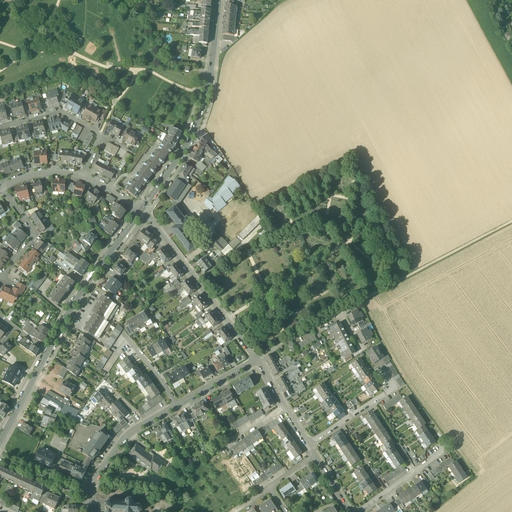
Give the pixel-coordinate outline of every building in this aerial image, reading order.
[(211,8),(211,1),(205,0),(202,0),(203,0),(202,7),(211,8)] [(191,57),(200,59),(201,51),(193,50),(191,57)] [(47,103),(48,108),(59,105),(59,104),(57,99),(58,98),(57,95),(58,95),(57,91),(46,94),(47,100),(45,101),(46,104),(47,103)] [(73,110),(78,113),(80,109),(84,102),(79,100),(78,102),(71,98),(70,98),(69,98),(68,101),(69,102),(66,109),(72,112),(73,110)] [(29,106),(31,112),(41,109),(40,104),(39,100),(38,100),(34,101),(28,103),(29,106)] [(22,102),(16,104),(19,115),(25,114),(23,108),(22,102)] [(13,117),(19,115),(16,104),(10,105),(12,111),(13,117)] [(91,121),(94,123),(95,123),(98,118),(101,112),(96,109),(95,109),(94,110),(89,108),(90,106),(89,106),(83,116),(83,117),(87,119),(88,119),(88,121),(90,122),(91,121)] [(98,118),(103,121),(106,113),(102,110),(101,112),(98,118)] [(48,121),(50,129),(55,128),(57,129),(57,130),(62,129),(62,130),(67,132),(70,126),(63,123),(61,123),(60,121),(59,121),(58,120),(57,119),(55,119),(54,118),(50,119),(50,120),(48,121)] [(107,131),(113,134),(118,124),(113,121),(111,126),(107,131)] [(35,130),(36,136),(37,136),(45,133),(46,132),(45,129),(44,129),(42,122),(33,124),(35,130)] [(124,127),(118,124),(113,134),(118,137),(121,131),(124,127)] [(27,126),(22,127),(25,139),(31,137),(29,132),(27,126)] [(19,140),(25,139),(22,127),(16,129),(17,135),(19,140)] [(169,134),(168,136),(171,137),(178,141),(180,139),(179,139),(182,134),(171,128),(168,133),(169,134)] [(10,130),(4,132),(7,144),(13,142),(12,136),(10,130)] [(131,144),(134,146),(139,136),(135,134),(128,130),(124,138),(123,140),(127,142),(131,144)] [(178,141),(171,137),(169,140),(168,139),(166,144),(175,148),(177,144),(178,142),(178,141)] [(200,139),(197,145),(204,149),(213,158),(216,160),(217,161),(220,158),(216,154),(206,146),(207,142),(200,139)] [(171,154),(175,148),(166,144),(164,142),(157,151),(156,150),(149,160),(151,161),(150,163),(147,161),(134,179),(135,181),(134,182),(131,180),(124,190),(136,198),(139,194),(138,193),(142,188),(140,187),(142,185),(144,187),(157,168),(156,168),(157,166),(159,167),(168,155),(170,153),(171,154)] [(143,154),(144,155),(149,148),(145,144),(140,151),(143,154)] [(197,145),(194,151),(201,155),(203,152),(203,153),(203,154),(206,156),(207,157),(211,161),(213,158),(204,149),(197,145)] [(125,169),(130,173),(143,154),(140,151),(139,151),(125,169)] [(61,164),(69,164),(71,152),(60,152),(60,155),(59,155),(59,156),(58,158),(59,158),(60,158),(61,159),(61,164)] [(69,164),(79,166),(79,164),(82,165),(83,159),(82,159),(82,155),(77,154),(71,152),(69,164)] [(201,157),(201,156),(193,152),(189,158),(197,163),(198,163),(198,162),(201,157)] [(17,160),(11,162),(14,171),(24,168),(23,166),(21,160),(20,159),(19,157),(16,158),(17,160)] [(5,175),(14,171),(11,162),(10,162),(1,165),(3,171),(5,175)] [(93,170),(103,175),(107,167),(98,162),(96,165),(93,170)] [(195,166),(198,168),(202,172),(206,168),(202,164),(202,163),(199,163),(198,162),(198,163),(197,163),(195,166)] [(185,179),(188,174),(192,168),(186,164),(181,170),(178,174),(185,179)] [(116,171),(112,169),(107,166),(107,167),(103,175),(111,180),(114,175),(116,171)] [(174,201),(179,204),(191,187),(187,184),(189,182),(180,176),(177,180),(166,195),(166,196),(174,201)] [(213,208),(216,212),(223,207),(221,205),(230,198),(228,196),(237,189),(235,187),(239,185),(235,180),(234,181),(229,176),(225,182),(225,183),(212,199),(210,198),(207,200),(204,203),(207,207),(210,205),(213,208)] [(34,191),(35,196),(42,195),(43,195),(42,189),(41,186),(42,185),(41,181),(32,183),(33,185),(34,191)] [(74,196),(77,196),(81,197),(82,191),(83,192),(84,187),(81,186),(81,184),(77,183),(76,187),(74,193),(74,196)] [(20,197),(21,201),(22,201),(25,200),(26,200),(26,199),(30,199),(28,193),(27,187),(24,187),(24,186),(19,188),(15,190),(15,192),(16,194),(17,194),(18,198),(20,197)] [(89,202),(93,205),(94,203),(100,196),(101,195),(94,190),(92,189),(90,192),(90,194),(88,196),(88,198),(86,200),(87,201),(89,202)] [(13,193),(20,203),(22,201),(21,201),(20,197),(18,198),(17,194),(16,194),(15,192),(13,193)] [(106,200),(112,204),(115,200),(109,195),(106,200)] [(190,219),(179,204),(174,201),(172,204),(175,207),(184,219),(187,218),(189,221),(190,219)] [(118,218),(120,220),(124,216),(123,215),(126,212),(115,203),(111,209),(114,211),(112,213),(117,216),(116,217),(118,218)] [(189,253),(197,247),(185,231),(193,226),(189,221),(187,218),(184,219),(175,207),(167,213),(176,226),(174,227),(177,230),(173,233),(189,253)] [(28,211),(31,216),(39,211),(37,208),(28,211)] [(31,216),(36,224),(44,219),(39,211),(31,216)] [(238,236),(243,240),(261,222),(258,216),(238,236)] [(50,227),(44,219),(36,224),(42,233),(45,231),(50,227)] [(111,222),(110,223),(108,226),(115,231),(119,226),(112,221),(111,222)] [(19,229),(21,231),(23,229),(20,227),(21,226),(17,222),(13,227),(15,228),(17,230),(19,229)] [(45,231),(47,235),(55,230),(52,226),(50,227),(45,231)] [(115,231),(108,226),(106,229),(104,231),(111,237),(115,231)] [(17,230),(12,237),(21,244),(27,236),(21,231),(19,229),(17,230)] [(147,246),(153,238),(154,237),(145,230),(143,230),(137,239),(144,244),(147,246)] [(262,232),(266,240),(270,238),(266,230),(262,232)] [(90,233),(85,240),(84,241),(84,242),(90,247),(91,247),(92,244),(93,245),(96,241),(95,241),(97,239),(95,237),(96,236),(91,232),(90,233)] [(16,249),(21,244),(12,237),(10,235),(7,238),(4,241),(3,243),(8,247),(13,250),(14,248),(16,249)] [(213,244),(221,252),(228,245),(220,237),(213,244)] [(147,250),(152,254),(153,253),(155,249),(153,248),(158,242),(153,238),(147,246),(146,247),(148,249),(147,250)] [(228,245),(233,250),(240,243),(236,238),(228,245)] [(33,250),(40,255),(41,254),(42,254),(45,250),(44,250),(47,247),(42,243),(39,240),(36,244),(37,245),(33,250)] [(47,247),(49,249),(51,246),(44,241),(42,243),(47,247)] [(83,243),(80,247),(82,249),(85,254),(90,247),(84,242),(83,243)] [(77,254),(82,249),(80,247),(79,245),(77,246),(73,251),(77,254)] [(226,257),(233,250),(228,245),(221,252),(226,257)] [(171,259),(167,254),(163,248),(156,253),(160,258),(165,264),(171,259)] [(123,256),(132,263),(137,255),(129,249),(123,256)] [(1,250),(0,251),(0,260),(4,264),(5,261),(6,262),(8,258),(6,256),(7,255),(5,253),(1,250)] [(31,253),(37,258),(40,255),(33,250),(31,253)] [(24,271),(27,273),(31,268),(31,267),(35,262),(36,262),(39,259),(37,258),(31,253),(30,252),(29,254),(28,254),(21,262),(23,263),(19,267),(24,271)] [(149,257),(150,256),(145,252),(141,257),(141,260),(145,262),(149,257)] [(217,259),(220,262),(226,257),(221,252),(215,257),(217,259)] [(69,268),(74,271),(78,266),(65,257),(63,255),(60,253),(58,256),(63,259),(61,262),(60,260),(57,263),(59,265),(67,271),(68,270),(69,268)] [(65,257),(78,266),(79,263),(78,261),(68,254),(67,255),(65,257)] [(208,263),(211,261),(207,257),(207,256),(197,264),(201,269),(208,263)] [(211,261),(208,263),(212,268),(214,266),(213,265),(218,262),(216,260),(217,259),(215,257),(215,258),(211,261)] [(82,260),(79,263),(78,266),(85,271),(89,265),(82,260)] [(118,274),(121,276),(126,270),(118,263),(113,270),(114,270),(118,274)] [(205,273),(212,268),(208,263),(201,269),(205,273)] [(171,272),(173,274),(179,269),(175,264),(168,269),(169,269),(166,271),(169,274),(171,272)] [(85,271),(78,266),(74,271),(81,276),(85,271)] [(156,274),(158,277),(163,273),(165,271),(163,269),(156,274)] [(183,275),(179,269),(173,274),(177,280),(183,275)] [(173,274),(169,277),(173,283),(175,281),(177,280),(173,274)] [(41,275),(33,286),(31,288),(36,292),(38,289),(46,278),(41,275)] [(65,277),(61,282),(58,286),(67,293),(68,293),(75,283),(65,276),(65,277)] [(105,288),(114,295),(115,295),(122,285),(112,278),(105,288)] [(127,284),(119,278),(118,278),(116,280),(126,287),(127,284)] [(172,288),(173,286),(179,282),(177,280),(175,281),(173,283),(169,285),(171,288),(172,288)] [(180,285),(185,290),(191,285),(187,280),(180,285)] [(22,292),(23,292),(26,287),(19,284),(16,289),(22,292)] [(168,290),(171,288),(169,285),(162,290),(164,293),(168,290)] [(182,293),(185,290),(180,285),(175,289),(173,286),(172,288),(174,291),(178,296),(182,293)] [(195,291),(191,285),(185,290),(189,296),(195,291)] [(59,304),(67,293),(58,286),(57,286),(49,297),(58,304),(59,304)] [(0,298),(3,300),(5,301),(10,290),(3,287),(0,294),(0,295),(0,298)] [(13,291),(10,290),(5,301),(13,304),(15,300),(15,299),(17,300),(18,295),(20,296),(22,292),(16,289),(14,288),(13,291)] [(92,314),(103,297),(102,296),(91,314),(92,314)] [(192,301),(197,306),(203,301),(199,296),(192,301)] [(85,331),(98,340),(109,323),(108,323),(119,307),(109,301),(110,301),(108,300),(103,297),(92,314),(91,314),(89,316),(92,318),(93,319),(85,331)] [(207,307),(203,301),(197,306),(201,312),(201,311),(207,307)] [(348,316),(350,321),(360,316),(357,311),(352,314),(348,316)] [(202,327),(205,325),(209,322),(215,317),(211,312),(205,316),(206,319),(203,321),(201,319),(198,321),(202,327)] [(144,313),(139,316),(144,325),(149,321),(144,313)] [(139,316),(134,319),(139,328),(140,330),(142,333),(146,331),(145,328),(143,325),(144,325),(139,316)] [(363,321),(360,316),(350,321),(353,326),(358,324),(363,321)] [(215,317),(209,322),(212,326),(213,328),(219,323),(215,317)] [(18,320),(26,327),(28,324),(25,322),(20,318),(18,320)] [(93,319),(92,318),(84,331),(85,331),(93,319)] [(129,327),(131,330),(135,328),(136,329),(139,328),(134,319),(127,323),(129,327)] [(149,321),(144,325),(145,327),(146,328),(153,324),(150,320),(149,321)] [(330,328),(333,334),(343,329),(340,323),(335,326),(330,328)] [(34,329),(28,324),(26,327),(23,331),(29,335),(34,338),(37,332),(34,329)] [(37,332),(46,336),(49,330),(40,326),(39,328),(37,332)] [(130,336),(133,334),(131,330),(129,327),(128,328),(127,328),(125,329),(128,334),(130,336)] [(217,332),(221,338),(227,333),(223,327),(217,332)] [(345,333),(343,329),(333,334),(335,338),(345,333)] [(357,334),(359,339),(369,334),(367,329),(362,332),(357,334)] [(43,343),(46,336),(37,332),(34,338),(43,343)] [(232,339),(227,333),(221,338),(225,343),(232,339)] [(348,338),(345,333),(335,338),(338,343),(348,338)] [(372,340),(369,334),(359,339),(362,345),(372,340)] [(19,344),(29,351),(30,349),(29,348),(29,347),(27,345),(24,343),(27,339),(24,337),(19,344)] [(82,337),(80,340),(78,343),(80,344),(83,346),(84,345),(88,347),(90,343),(91,343),(87,340),(82,337)] [(350,343),(348,338),(338,343),(340,348),(350,343)] [(164,340),(158,344),(163,352),(169,349),(164,340)] [(6,342),(0,348),(0,347),(0,354),(2,357),(11,347),(6,342)] [(353,348),(350,343),(340,348),(343,353),(353,348)] [(83,346),(80,344),(78,347),(77,348),(86,354),(90,348),(88,347),(84,345),(83,346)] [(158,344),(153,347),(158,355),(163,352),(158,344)] [(107,350),(106,352),(111,355),(112,353),(109,351),(111,348),(106,345),(104,348),(107,350)] [(32,346),(30,349),(29,351),(36,357),(39,350),(32,346)] [(152,358),(158,355),(153,347),(147,350),(152,358)] [(367,353),(374,364),(382,360),(384,358),(376,347),(367,353)] [(77,348),(75,351),(73,354),(75,355),(78,357),(79,356),(83,358),(85,356),(86,354),(77,348)] [(355,353),(353,348),(343,353),(344,356),(346,358),(355,353)] [(264,359),(269,367),(277,363),(276,361),(278,360),(277,358),(276,356),(274,357),(272,354),(264,359)] [(78,357),(75,355),(73,358),(72,359),(81,365),(85,359),(83,358),(79,356),(78,357)] [(384,364),(386,366),(391,364),(389,361),(390,360),(388,356),(384,358),(382,360),(384,364)] [(119,364),(123,369),(131,364),(127,358),(119,364)] [(229,365),(226,358),(219,361),(223,368),(229,365)] [(72,359),(69,365),(70,366),(74,368),(75,367),(79,369),(81,365),(72,359)] [(285,359),(277,363),(279,367),(287,363),(285,359)] [(354,368),(354,369),(362,363),(359,359),(352,364),(354,368)] [(223,368),(219,361),(213,365),(215,367),(217,372),(223,368)] [(271,372),(279,367),(277,363),(269,367),(271,372)] [(283,372),(290,367),(287,363),(279,367),(271,372),(274,377),(283,372)] [(357,373),(365,368),(362,363),(354,369),(357,373)] [(134,368),(131,364),(123,369),(126,374),(128,372),(134,368)] [(289,376),(285,378),(286,381),(292,377),(297,375),(300,373),(298,369),(297,368),(293,365),(290,367),(283,372),(284,373),(288,372),(289,373),(288,374),(289,376)] [(21,372),(10,366),(9,370),(4,378),(2,381),(13,387),(17,381),(19,378),(18,378),(21,372)] [(74,368),(70,366),(69,369),(68,371),(74,375),(76,377),(80,370),(79,369),(75,367),(74,368)] [(58,376),(63,379),(68,371),(63,367),(58,376)] [(137,367),(134,368),(128,372),(132,377),(140,372),(137,367)] [(185,367),(178,370),(183,379),(186,377),(186,376),(189,374),(185,367)] [(208,368),(205,370),(200,372),(200,373),(202,376),(204,380),(212,375),(210,371),(208,368)] [(360,377),(368,372),(365,368),(357,373),(360,377)] [(178,370),(173,373),(178,382),(183,379),(178,370)] [(144,376),(140,372),(132,377),(135,382),(136,382),(138,381),(144,376)] [(360,377),(363,381),(371,376),(371,375),(370,376),(368,372),(360,377)] [(173,385),(178,382),(173,373),(168,377),(173,385)] [(146,375),(144,376),(138,381),(141,385),(149,380),(146,375)] [(276,381),(279,385),(286,381),(285,378),(284,376),(276,381)] [(363,381),(366,385),(374,380),(371,376),(363,381)] [(233,386),(238,395),(241,393),(251,388),(250,388),(253,386),(254,386),(249,377),(233,386)] [(153,384),(149,380),(141,385),(145,390),(153,384)] [(366,391),(369,389),(377,384),(374,380),(366,385),(363,387),(366,391)] [(279,385),(281,390),(289,385),(291,384),(290,383),(289,381),(287,383),(286,381),(279,385)] [(60,392),(71,397),(76,387),(64,382),(60,392)] [(316,389),(318,393),(326,388),(323,383),(316,389)] [(156,389),(153,384),(145,390),(148,395),(156,389)] [(300,385),(296,387),(299,391),(298,391),(300,394),(306,390),(302,384),(300,385)] [(379,388),(377,384),(369,389),(372,393),(376,390),(379,388)] [(283,394),(291,390),(289,385),(281,390),(283,394)] [(297,392),(298,391),(299,391),(296,387),(291,390),(283,394),(286,399),(289,397),(291,396),(294,394),(297,392)] [(265,409),(265,410),(275,405),(266,388),(257,393),(257,394),(259,397),(258,397),(264,406),(265,409)] [(329,392),(326,388),(318,393),(321,397),(329,392)] [(156,389),(148,395),(152,400),(154,398),(157,397),(159,395),(160,394),(156,389)] [(97,402),(99,405),(100,403),(108,397),(102,390),(95,396),(99,400),(97,402)] [(58,413),(64,416),(68,408),(70,404),(49,391),(41,405),(47,408),(53,410),(56,412),(58,413)] [(221,396),(226,404),(234,400),(229,391),(221,396)] [(332,396),(329,392),(321,397),(324,401),(332,396),(332,395),(332,396)] [(4,397),(0,394),(0,402),(8,409),(9,406),(6,404),(6,405),(0,401),(4,397)] [(217,410),(221,407),(226,404),(221,396),(212,401),(217,410)] [(335,400),(332,396),(324,401),(324,402),(325,401),(327,405),(335,400)] [(107,409),(109,407),(114,403),(108,397),(100,403),(99,405),(101,407),(103,405),(107,409)] [(399,402),(403,408),(411,403),(407,397),(403,400),(400,402),(399,402)] [(335,400),(327,405),(330,409),(338,404),(335,400)] [(111,414),(113,416),(122,408),(116,401),(114,403),(109,407),(113,412),(111,414)] [(8,409),(0,402),(0,411),(0,412),(5,415),(8,409)] [(196,417),(196,418),(199,416),(200,416),(205,413),(206,412),(208,411),(206,406),(205,405),(205,404),(204,403),(203,403),(202,403),(202,404),(200,405),(200,404),(199,403),(196,404),(196,405),(197,405),(197,406),(193,409),(192,409),(191,410),(192,411),(193,412),(193,413),(196,417)] [(414,408),(411,403),(403,408),(407,414),(414,408)] [(338,404),(330,409),(333,413),(341,408),(338,404)] [(43,422),(48,424),(53,410),(47,408),(41,405),(40,407),(42,408),(42,411),(45,412),(46,412),(43,422)] [(68,408),(64,416),(75,421),(78,413),(68,408)] [(128,415),(122,408),(113,416),(116,419),(118,417),(121,421),(128,415)] [(341,408),(333,413),(336,418),(337,417),(344,413),(341,408)] [(418,414),(414,408),(407,414),(410,419),(418,414)] [(56,412),(53,410),(48,424),(54,426),(57,416),(55,415),(56,412)] [(252,415),(247,418),(249,421),(250,423),(263,415),(261,410),(256,413),(252,415)] [(179,417),(182,424),(185,422),(189,429),(192,427),(190,424),(189,422),(190,422),(189,421),(187,417),(185,413),(181,416),(178,417),(179,417)] [(365,418),(368,423),(376,418),(372,413),(369,415),(365,418)] [(422,419),(418,414),(410,419),(412,421),(414,425),(422,419)] [(239,427),(249,421),(247,418),(246,416),(241,419),(236,422),(239,427)] [(176,428),(178,427),(182,424),(179,417),(176,418),(172,421),(173,422),(176,427),(176,428)] [(380,424),(376,418),(368,423),(372,429),(380,424)] [(425,425),(422,419),(414,425),(418,430),(424,426),(425,425)] [(20,431),(29,436),(33,429),(27,426),(24,424),(20,431)] [(186,431),(182,424),(178,427),(182,433),(186,431)] [(274,429),(279,436),(286,432),(281,424),(280,424),(277,426),(275,428),(274,429)] [(384,429),(380,424),(372,429),(376,435),(384,429)] [(159,428),(163,435),(166,433),(170,432),(169,431),(166,426),(165,425),(159,428)] [(427,432),(424,426),(418,430),(416,431),(420,437),(427,432)] [(157,438),(160,437),(163,435),(159,428),(153,431),(157,438)] [(387,435),(384,429),(376,435),(379,440),(387,435)] [(257,431),(252,434),(257,441),(262,438),(257,431)] [(83,454),(87,457),(92,460),(93,461),(109,439),(103,435),(99,432),(87,448),(86,447),(84,450),(85,451),(83,454)] [(290,436),(286,432),(279,436),(283,441),(290,436)] [(431,437),(427,432),(420,437),(423,442),(431,437)] [(333,438),(337,444),(345,439),(341,433),(333,438)] [(252,434),(247,438),(252,445),(257,442),(257,441),(252,434)] [(379,440),(381,442),(383,445),(383,446),(391,440),(387,435),(379,440)] [(293,441),(290,436),(283,441),(286,446),(293,441)] [(435,443),(431,437),(423,442),(427,448),(435,443)] [(254,448),(252,445),(247,438),(242,441),(248,450),(249,451),(250,451),(254,448)] [(349,444),(345,439),(337,444),(341,450),(349,444)] [(395,446),(391,440),(383,446),(387,451),(385,452),(393,447),(395,446)] [(242,441),(237,445),(242,452),(244,455),(245,454),(249,452),(249,451),(248,450),(242,441)] [(297,446),(293,441),(286,446),(290,451),(297,446)] [(352,450),(349,444),(341,450),(345,455),(352,450)] [(152,470),(158,475),(165,465),(154,456),(153,458),(148,455),(136,445),(129,455),(146,468),(147,466),(152,470)] [(237,455),(242,452),(237,445),(231,449),(236,455),(236,456),(237,455)] [(302,454),(297,446),(290,451),(295,459),(299,456),(302,454)] [(397,453),(393,447),(385,452),(389,458),(397,453)] [(44,451),(40,449),(35,461),(41,463),(41,464),(44,465),(50,468),(56,456),(52,455),(44,451)] [(356,456),(352,450),(345,455),(348,461),(356,456)] [(400,458),(397,453),(389,458),(392,463),(400,458)] [(360,461),(356,456),(348,461),(352,466),(360,461)] [(87,457),(81,469),(86,471),(90,462),(92,460),(87,457)] [(404,464),(400,458),(392,463),(396,469),(397,468),(399,467),(402,465),(404,464)] [(82,481),(86,471),(81,469),(76,466),(64,460),(61,465),(59,471),(63,473),(63,475),(66,476),(67,475),(81,482),(82,481)] [(448,467),(452,472),(460,467),(456,462),(454,463),(452,464),(449,466),(448,467)] [(279,463),(274,467),(278,472),(283,468),(279,463)] [(0,478),(1,475),(15,482),(14,484),(15,484),(18,476),(0,467),(0,478)] [(274,467),(269,470),(273,475),(278,472),(274,467)] [(463,473),(460,467),(452,472),(455,478),(463,473)] [(356,475),(359,478),(365,473),(362,468),(354,473),(355,475),(356,475)] [(269,470),(264,474),(268,478),(273,475),(269,470)] [(369,479),(365,473),(359,478),(357,479),(359,481),(360,480),(362,483),(369,479)] [(467,479),(463,473),(455,478),(459,484),(467,479)] [(259,477),(260,477),(263,482),(268,478),(264,474),(259,477)] [(311,475),(305,479),(311,486),(316,483),(314,479),(311,475)] [(25,498),(30,500),(37,484),(18,476),(15,484),(16,485),(19,486),(20,486),(24,488),(23,488),(28,491),(25,498)] [(260,477),(255,481),(258,485),(263,482),(260,477)] [(305,490),(311,486),(305,479),(300,482),(302,484),(305,489),(305,490)] [(373,484),(369,479),(362,483),(361,484),(363,486),(364,486),(366,489),(373,484)] [(426,489),(429,487),(424,479),(421,482),(426,489)] [(421,482),(416,486),(421,494),(427,490),(426,489),(421,482)] [(33,501),(33,499),(36,494),(41,497),(44,491),(45,488),(42,486),(37,484),(30,500),(33,501)] [(280,492),(284,497),(291,492),(292,494),(296,492),(294,490),(290,484),(280,492)] [(376,490),(373,484),(366,489),(365,490),(366,492),(367,491),(370,495),(376,490)] [(416,486),(410,490),(415,498),(421,494),(416,486)] [(410,490),(405,493),(410,501),(415,498),(410,490)] [(43,504),(45,499),(48,493),(44,491),(41,497),(39,502),(43,504)] [(404,505),(410,501),(405,493),(399,497),(400,499),(403,504),(404,505)] [(50,508),(55,510),(59,500),(56,499),(57,497),(50,494),(48,500),(45,505),(50,508)] [(142,511),(143,511),(142,511),(142,508),(143,508),(143,507),(142,508),(140,506),(141,505),(140,504),(140,505),(137,505),(137,504),(136,504),(136,505),(135,505),(136,505),(135,504),(135,503),(136,503),(136,502),(135,503),(134,502),(135,502),(135,501),(134,502),(132,500),(132,499),(132,498),(131,499),(129,499),(128,498),(128,499),(126,501),(125,501),(122,501),(122,500),(121,500),(121,501),(118,500),(118,499),(117,499),(117,500),(113,500),(112,499),(112,498),(111,499),(110,498),(109,498),(109,499),(108,500),(108,499),(108,500),(108,503),(107,503),(107,504),(106,504),(105,504),(105,505),(106,505),(105,508),(105,509),(106,509),(106,510),(106,511),(107,511),(142,511)] [(0,505),(14,511),(17,511),(20,508),(0,499),(0,505)] [(270,501),(265,504),(270,511),(276,509),(270,501)]
